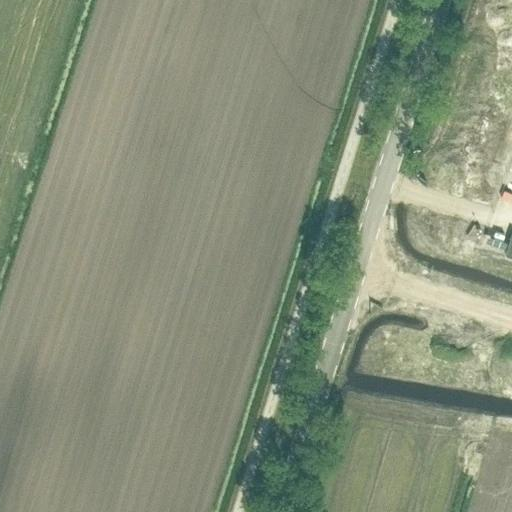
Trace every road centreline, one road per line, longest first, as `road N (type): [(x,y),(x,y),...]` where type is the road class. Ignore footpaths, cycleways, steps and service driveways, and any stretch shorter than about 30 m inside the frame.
road 1 (tertiary): [(352,276),(438,0)]
road 2 (tertiary): [(279,511),(352,276)]
road 3 (unclassified): [(352,276),(511,319)]
